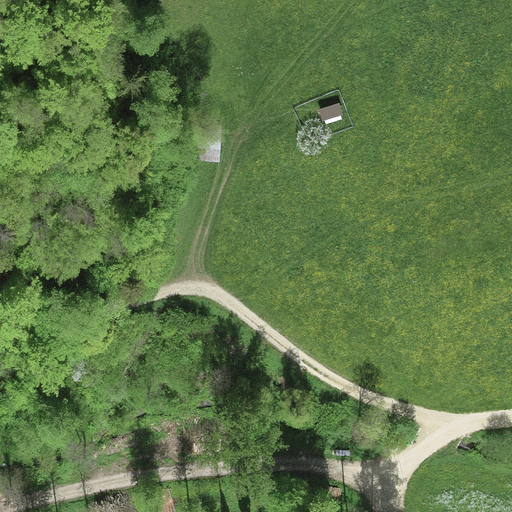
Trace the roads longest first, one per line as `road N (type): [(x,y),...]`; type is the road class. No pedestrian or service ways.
road 1 (track): [(0,509),(122,479),(252,464),(388,473)]
road 2 (track): [(197,291),(217,199),(267,92),(347,0)]
road 3 (track): [(446,426),(341,386),(197,291)]
road 4 (track): [(0,324),(197,291)]
